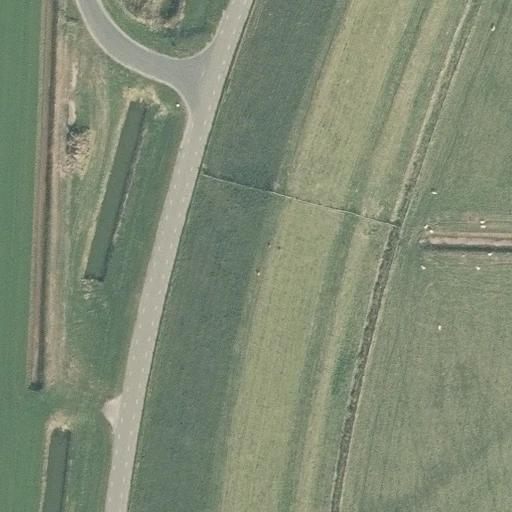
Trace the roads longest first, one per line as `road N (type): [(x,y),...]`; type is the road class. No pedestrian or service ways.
road 1 (tertiary): [(114,511),(146,332),(208,86)]
road 2 (tertiary): [(208,86),(121,50),(88,0)]
